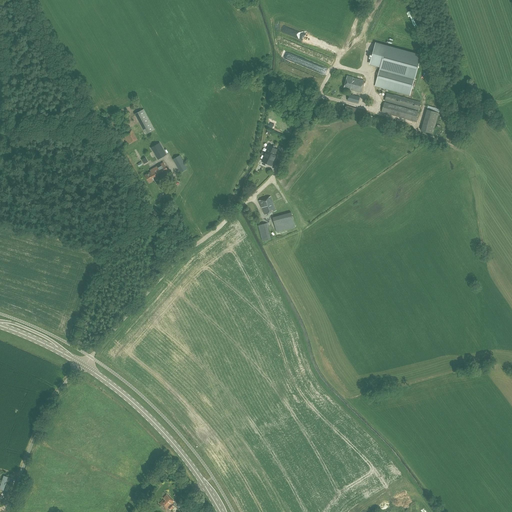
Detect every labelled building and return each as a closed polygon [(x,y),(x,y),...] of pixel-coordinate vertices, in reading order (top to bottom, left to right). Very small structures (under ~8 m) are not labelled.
[(402,72),(415,76),(421,56),(376,43),(370,63),(381,66),(402,72)] [(402,72),(381,66),(375,86),(397,92),(402,72)] [(415,76),(402,72),(397,92),(410,96),(415,76)] [(361,92),(364,81),(353,78),(347,76),(344,88),(350,90),(350,89),(361,92)] [(287,89),(290,85),(285,80),(282,85),(287,89)] [(421,102),(387,93),(385,101),(418,111),(421,102)] [(360,97),(349,94),(347,100),(358,103),(360,97)] [(418,112),(384,102),(381,112),(415,122),(418,112)] [(368,112),(346,105),(344,111),(367,117),(368,112)] [(144,109),(136,114),(146,134),(154,130),(144,109)] [(439,113),(427,110),(421,130),(433,133),(439,113)] [(138,140),(132,130),(126,133),(131,144),(138,140)] [(166,154),(160,143),(151,148),(158,159),(166,154)] [(277,149),(269,146),(266,153),(275,157),(276,156),(274,155),(277,149)] [(152,161),(147,150),(140,153),(138,149),(131,152),(134,160),(143,156),(146,163),(152,161)] [(266,153),(262,161),(271,166),(275,157),(266,153)] [(180,156),(173,159),(181,172),(188,169),(186,165),(180,156)] [(155,179),(156,180),(169,173),(163,162),(150,170),(151,172),(145,175),(149,183),(155,179)] [(271,196),(259,201),(265,215),(276,211),(271,196)] [(291,213),(273,218),(277,232),(295,227),(291,213)] [(267,223),(258,225),(262,241),(271,239),(267,223)] [(171,510),(174,506),(172,504),(174,502),(167,495),(163,498),(164,499),(160,504),(162,506),(163,505),(165,507),(164,508),(167,510),(169,508),(171,510)]
